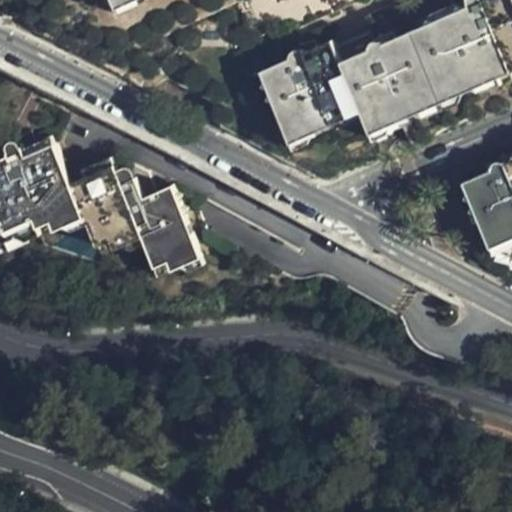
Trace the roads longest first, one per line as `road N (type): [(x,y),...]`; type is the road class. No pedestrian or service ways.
road 1 (residential): [(0,332),(75,351),(308,339),(511,406)]
road 2 (residential): [(357,218),(0,36)]
road 3 (residential): [(357,218),(511,306)]
road 4 (tertiary): [(135,511),(0,451)]
